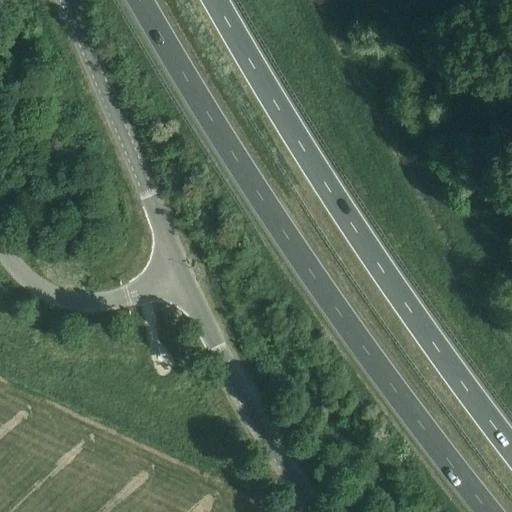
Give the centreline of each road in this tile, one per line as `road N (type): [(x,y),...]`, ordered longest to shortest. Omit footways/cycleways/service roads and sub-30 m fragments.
road 1 (trunk): [(136,0),(283,234),(488,511)]
road 2 (trunk): [(511,448),(326,188),(214,0)]
road 3 (unclassified): [(183,270),(70,0)]
road 4 (unclassified): [(310,511),(183,270)]
road 5 (unclassified): [(183,270),(131,296),(74,304),(27,282),(0,247)]
